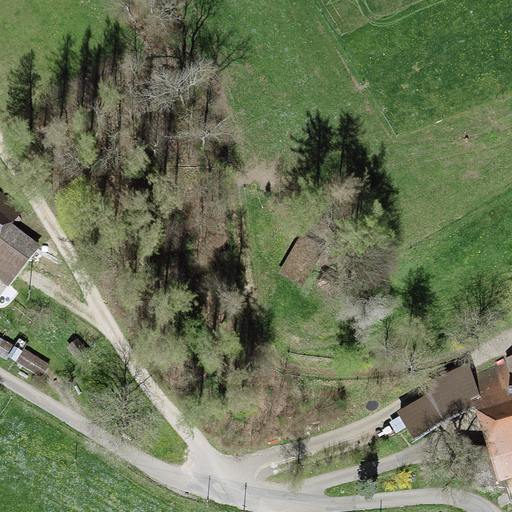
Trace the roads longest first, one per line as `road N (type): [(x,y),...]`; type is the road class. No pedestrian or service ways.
road 1 (track): [(511,334),(352,429),(256,459),(215,490),(202,446),(136,369),(0,146)]
road 2 (unclassified): [(487,511),(440,496),(309,504),(215,490),(168,474),(0,377)]
